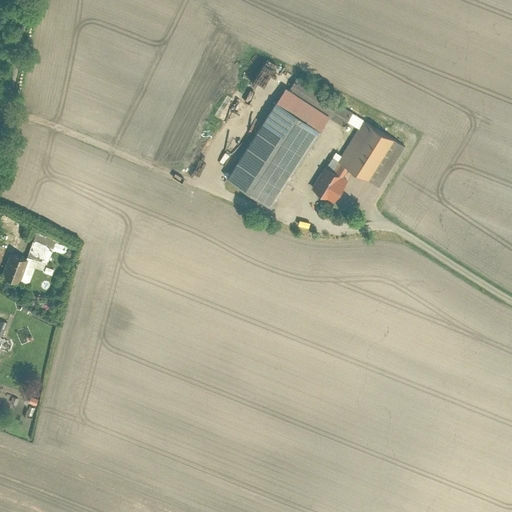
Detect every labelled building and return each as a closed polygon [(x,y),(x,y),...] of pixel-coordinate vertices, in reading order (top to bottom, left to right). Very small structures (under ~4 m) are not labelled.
[(309,124),(266,96),(218,171),(261,198),(309,124)] [(384,134),(355,115),(330,155),(359,173),(384,134)] [(338,174),(316,160),(302,182),(324,196),(338,174)] [(14,246),(5,270),(31,280),(41,254),(51,258),(55,245),(61,247),(65,237),(39,227),(29,252),(14,246)] [(0,348),(2,343),(0,342),(0,332),(2,328),(5,330),(10,318),(0,314),(0,348)]
